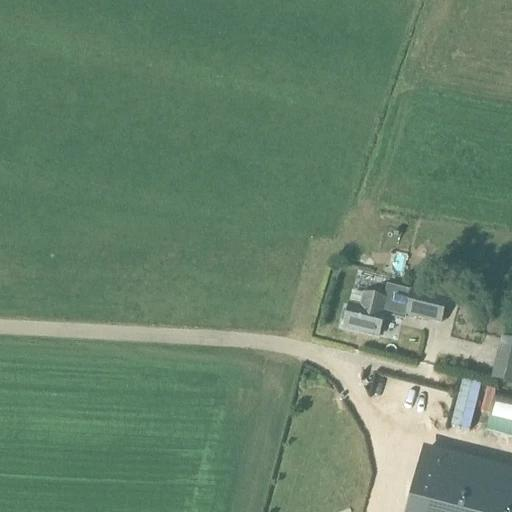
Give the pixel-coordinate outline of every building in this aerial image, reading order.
[(344,310),(341,322),(345,323),(344,327),(378,336),(384,314),(404,319),(406,314),(411,291),(386,285),(382,299),(364,294),(360,308),(349,305),(348,311),(344,310)] [(447,300),(411,291),(406,314),(441,323),(447,300)] [(444,344),(448,330),(413,322),(410,335),(444,344)] [(382,352),(383,341),(351,337),(349,349),(382,352)] [(511,340),(502,338),(498,353),(511,356),(511,340)] [(471,352),(470,377),(485,378),(486,352),(471,352)] [(511,370),(495,367),(491,380),(511,385),(511,370)] [(511,511),(511,471),(424,449),(407,511),(511,511)]
